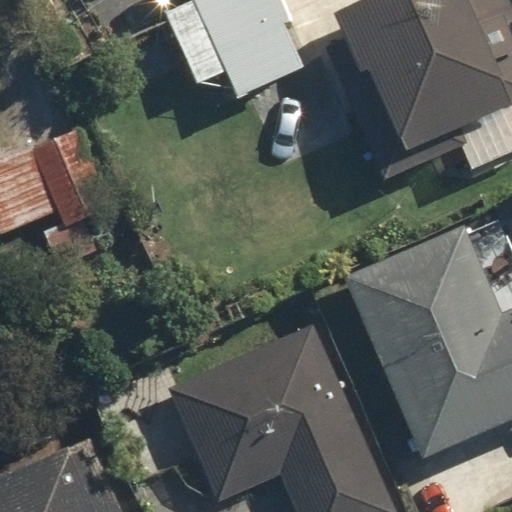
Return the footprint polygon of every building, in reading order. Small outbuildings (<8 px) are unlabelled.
[(0,0),(0,17),(24,5),(20,0),(0,0)] [(362,52),(373,78),(386,72),(418,148),(511,109),(511,0),(194,0),(174,9),(205,83),(233,71),(245,100),(356,54),(362,52)] [(0,155),(0,213),(9,237),(66,214),(71,229),(117,211),(82,123),(0,155)] [(511,293),(482,224),(356,279),(435,460),(511,426),(511,293)] [(329,324),(171,400),(218,499),(282,468),(303,511),(416,511),(419,511),(329,324)] [(137,511),(108,439),(0,483),(0,511),(137,511)]
